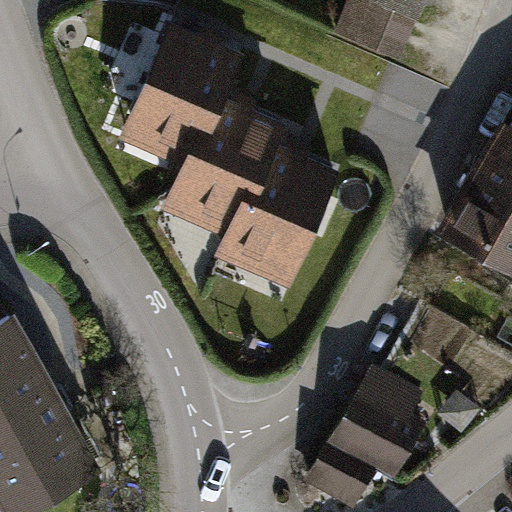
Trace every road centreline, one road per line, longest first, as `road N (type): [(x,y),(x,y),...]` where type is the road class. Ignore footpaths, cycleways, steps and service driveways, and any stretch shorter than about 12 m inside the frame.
road 1 (residential): [(501,0),(472,76),(317,391),(286,419),(210,442)]
road 2 (residential): [(53,175),(160,321),(210,442)]
road 3 (residential): [(0,26),(53,175)]
road 4 (residential): [(511,432),(412,511)]
